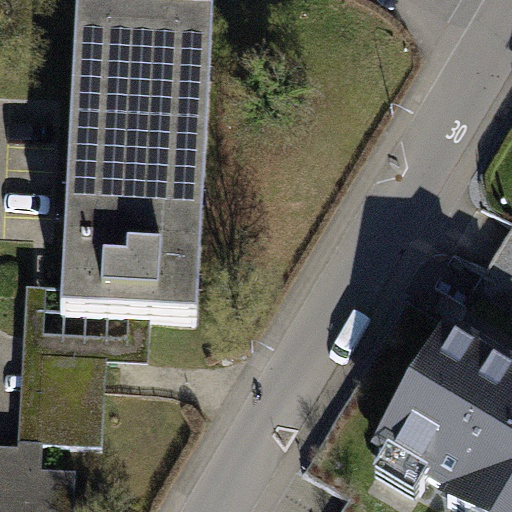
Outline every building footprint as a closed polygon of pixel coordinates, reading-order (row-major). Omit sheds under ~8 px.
[(64,296),(62,325),(153,329),(201,332),(216,24),(77,18),(64,296)] [(62,325),(64,296),(32,295),(23,457),(0,455),(0,472),(47,473),(48,451),(43,451),(48,365),(109,369),(151,371),(153,329),(62,325)] [(511,511),(511,381),(444,342),(380,453),(455,497),(448,509),(454,511),(511,511)] [(48,365),(43,451),(48,451),(105,455),(109,369),(48,365)] [(74,511),(77,478),(0,473),(0,511),(74,511)]
